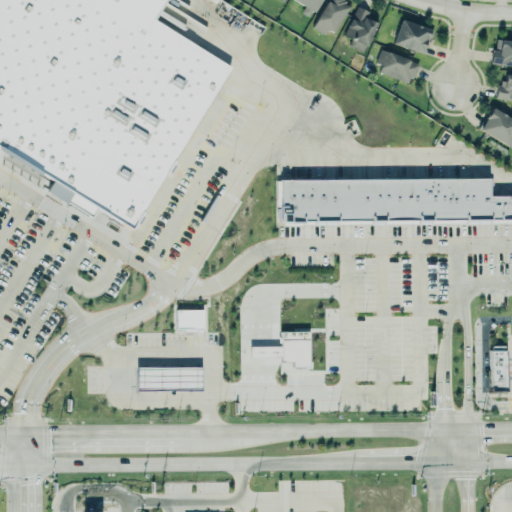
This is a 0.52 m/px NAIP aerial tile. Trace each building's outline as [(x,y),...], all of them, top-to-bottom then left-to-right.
[(0,0),(165,0),(152,22),(229,69),(129,232),(95,211),(88,222),(45,195),(52,184),(0,152),(0,0)] [(289,0),(320,0),(312,16),(288,3),(289,0)] [(332,0),(346,7),(327,41),(308,30),(325,0),(332,0)] [(352,10),(376,20),(362,54),(338,44),(352,10)] [(396,22),(429,32),(422,56),(389,46),(396,22)] [(487,42),(511,44),(511,69),(485,67),(487,42)] [(374,51),(413,62),(406,86),(367,75),(374,51)] [(491,77),(511,79),(511,101),(489,99),(491,77)] [(488,109),(511,121),(511,140),(506,152),(474,135),(488,109)] [(511,224),(272,224),(273,182),(487,183),(487,199),(511,199),(511,224)] [(171,313),(199,312),(199,332),(171,333),(171,313)] [(276,335),(276,349),(277,360),(277,366),(289,366),(289,371),(306,371),(306,334),(276,335)] [(483,352),(484,395),(503,395),(502,351),(483,352)] [(133,370),(198,370),(198,394),(133,394),(133,370)]
